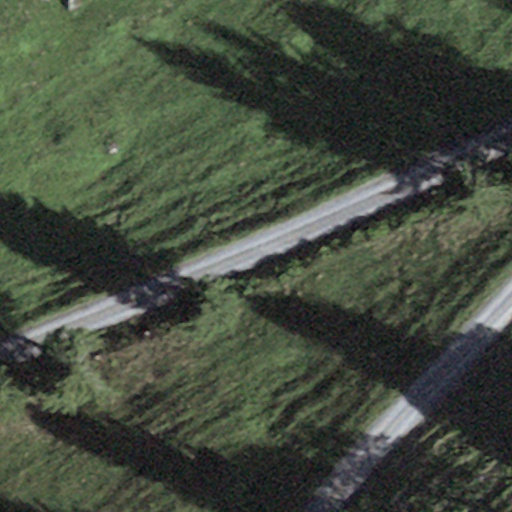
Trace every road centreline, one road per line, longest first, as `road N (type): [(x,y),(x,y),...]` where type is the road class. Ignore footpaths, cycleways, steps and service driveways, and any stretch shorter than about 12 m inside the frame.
road 1 (track): [(511,134),(426,179),(0,350)]
road 2 (track): [(320,511),(511,291)]
